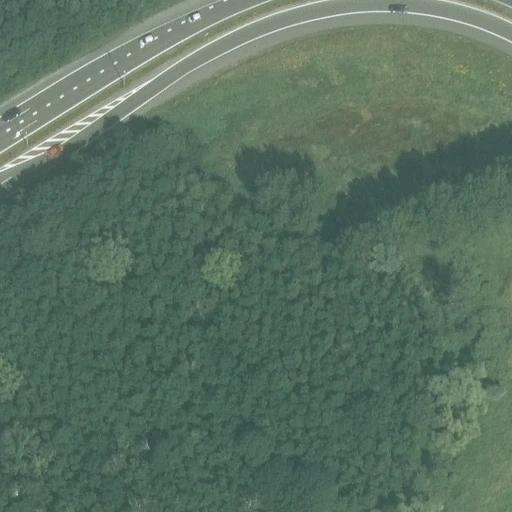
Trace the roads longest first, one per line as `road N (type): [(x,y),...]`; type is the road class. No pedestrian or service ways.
road 1 (motorway): [(0,184),(185,70),(273,27),(388,8),(442,14),(511,39)]
road 2 (motorway): [(249,0),(0,144)]
